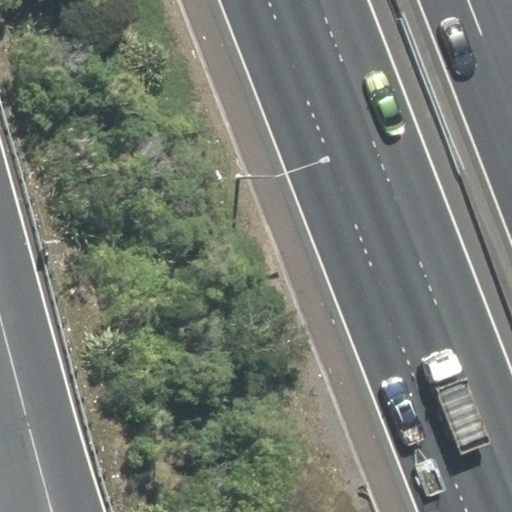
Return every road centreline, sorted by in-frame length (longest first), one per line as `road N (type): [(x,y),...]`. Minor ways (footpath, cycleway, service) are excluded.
road 1 (motorway): [(511,510),(315,0)]
road 2 (motorway): [(76,511),(0,302)]
road 3 (motorway): [(22,511),(0,367)]
road 4 (motorway): [(465,0),(511,121)]
